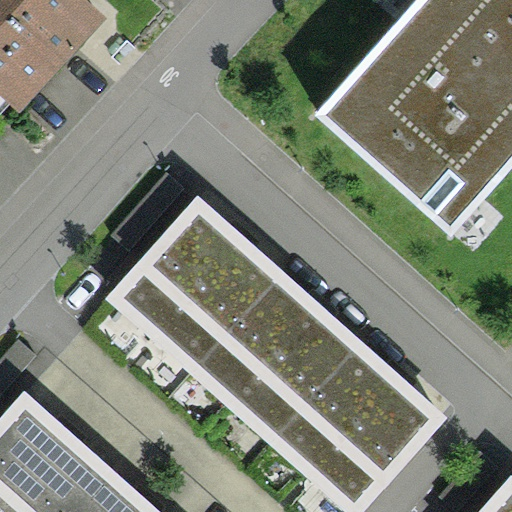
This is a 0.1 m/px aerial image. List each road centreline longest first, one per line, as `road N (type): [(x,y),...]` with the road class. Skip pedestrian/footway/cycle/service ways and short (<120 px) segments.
road 1 (residential): [(144,95),(483,413)]
road 2 (residential): [(0,296),(245,511)]
road 3 (residential): [(0,251),(144,95)]
road 4 (residential): [(144,95),(247,0)]
road 5 (residential): [(483,413),(388,511)]
